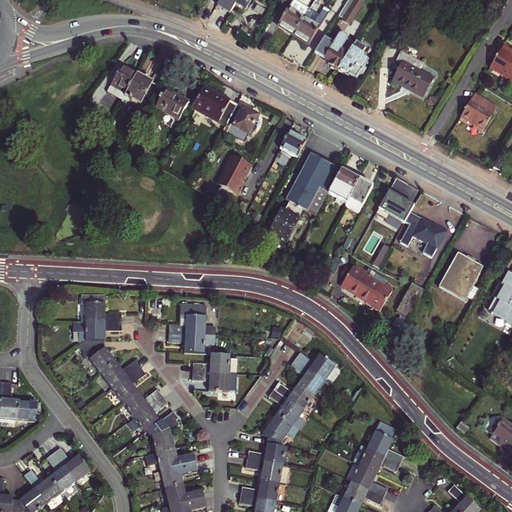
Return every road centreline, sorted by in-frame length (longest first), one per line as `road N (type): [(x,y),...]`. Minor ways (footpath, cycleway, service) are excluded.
road 1 (tertiary): [(31,272),(233,282),(287,295),(336,326),(454,453),(511,495)]
road 2 (primary): [(421,157),(182,33),(131,20),(39,33),(0,1)]
road 3 (primary): [(0,67),(110,31),(151,33),(415,169)]
road 4 (residential): [(421,157),(511,7)]
road 5 (residential): [(220,439),(140,339)]
